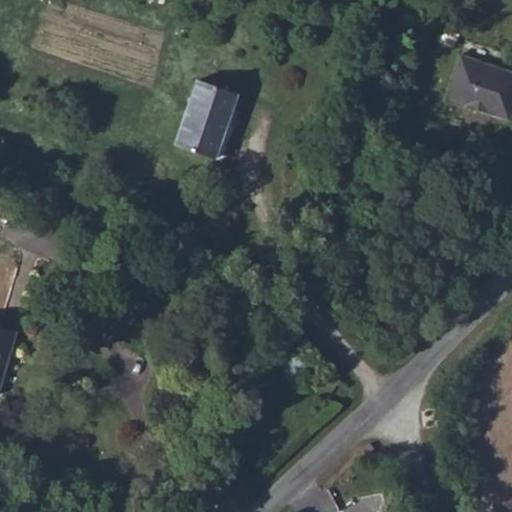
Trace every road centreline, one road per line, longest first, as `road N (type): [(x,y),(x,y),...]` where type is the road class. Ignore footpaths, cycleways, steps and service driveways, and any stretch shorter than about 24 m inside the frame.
road 1 (unclassified): [(267,511),(511,279)]
road 2 (track): [(395,398),(283,279),(252,197)]
road 3 (track): [(395,398),(433,511)]
